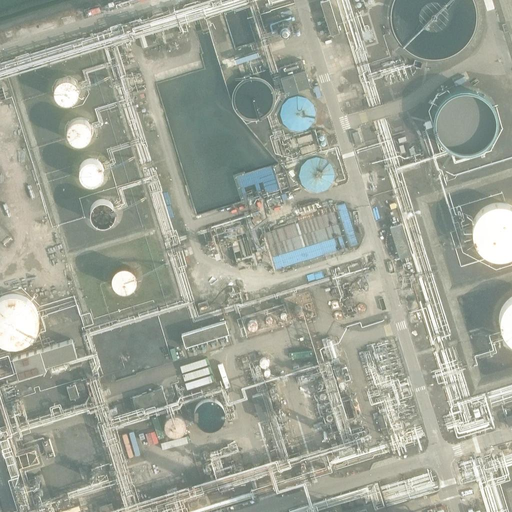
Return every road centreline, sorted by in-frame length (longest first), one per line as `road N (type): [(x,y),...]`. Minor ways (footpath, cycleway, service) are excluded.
road 1 (unknown): [(186,0),(196,48),(158,63),(151,84),(209,263),(229,273),(269,273),(377,252)]
road 2 (unknown): [(108,387),(330,322),(351,337)]
road 3 (unknown): [(338,124),(466,67),(485,0)]
road 4 (unknown): [(351,337),(389,471)]
